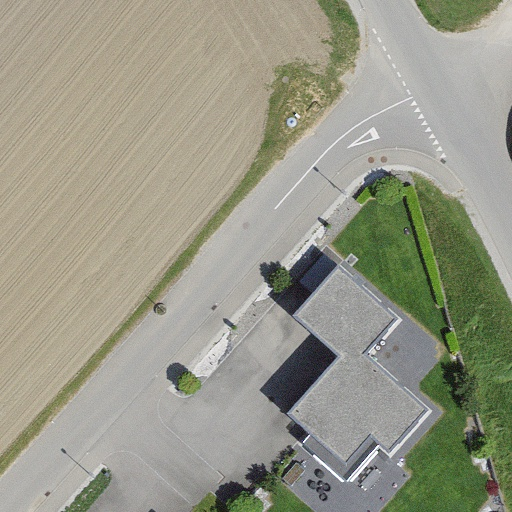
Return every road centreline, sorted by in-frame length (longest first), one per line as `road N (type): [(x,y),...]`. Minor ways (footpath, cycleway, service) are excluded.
road 1 (residential): [(21,511),(320,157),(366,119),(433,87)]
road 2 (residential): [(433,87),(511,231)]
